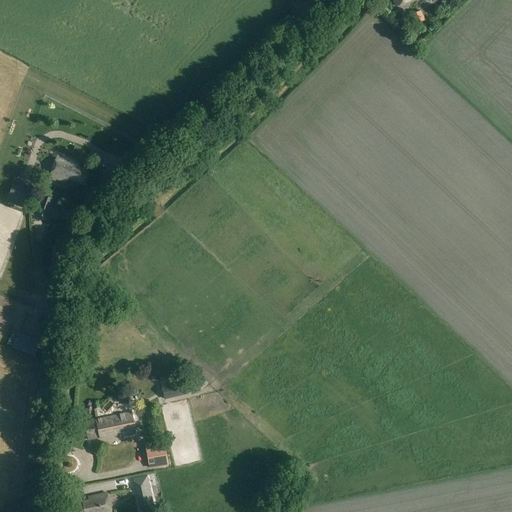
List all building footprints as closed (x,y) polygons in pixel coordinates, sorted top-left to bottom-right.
[(369,0),(375,14),(387,9),(384,0),(369,0)] [(411,16),(415,24),(424,20),(421,12),(411,16)] [(419,46),(430,35),(427,32),(416,42),(419,46)] [(49,178),(50,178),(64,183),(66,183),(67,180),(74,182),(77,183),(85,186),(90,171),(90,170),(79,167),(80,163),(56,154),(49,178)] [(34,214),(47,218),(48,214),(52,203),(53,199),(41,195),(34,214)] [(159,377),(161,384),(160,385),(164,399),(188,393),(184,378),(182,371),(159,377)] [(129,397),(136,395),(135,388),(128,389),(129,397)] [(131,411),(84,421),(87,440),(88,440),(104,437),(103,435),(121,432),(123,431),(123,433),(124,436),(136,433),(131,413),(131,411)] [(149,469),(154,468),(167,465),(163,440),(147,443),(145,443),(149,469)] [(137,499),(153,497),(149,474),(134,476),(137,499)] [(111,511),(107,493),(87,497),(88,500),(71,504),(72,511),(111,511)]
